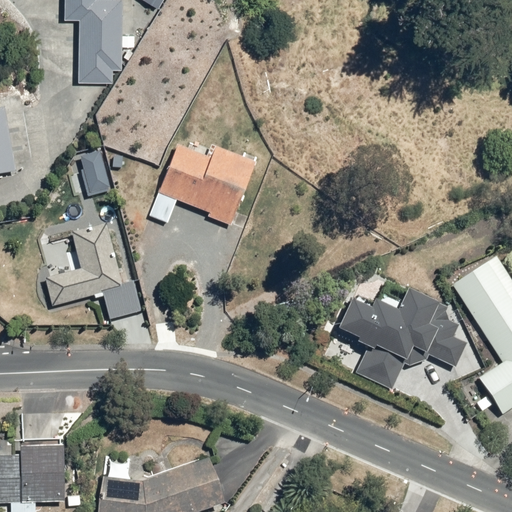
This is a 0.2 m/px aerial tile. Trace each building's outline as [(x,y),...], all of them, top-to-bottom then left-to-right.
[(65,0),(66,22),(117,21),(117,0),(65,0)] [(3,80),(0,80),(0,175),(17,172),(3,80)] [(261,161),(185,132),(153,216),(172,223),(180,203),(212,215),(210,219),(235,229),(261,161)] [(104,151),(80,154),(86,196),(110,193),(104,151)] [(83,269),(48,279),(56,306),(105,292),(113,320),(144,311),(136,280),(125,283),(106,218),(71,227),(83,269)] [(238,242),(231,262),(235,264),(229,280),(248,287),(276,297),(282,280),(273,277),(280,257),(238,242)] [(511,273),(501,256),(456,286),(504,361),(480,377),(506,417),(511,412),(511,273)] [(410,291),(405,300),(383,289),(376,301),(359,292),(339,330),(371,347),(357,374),(391,392),(406,365),(410,368),(419,351),(453,370),(468,342),(453,335),(458,325),(448,320),(452,313),(410,291)] [(23,457),(0,458),(0,506),(12,506),(12,511),(41,511),(41,504),(69,503),(67,449),(22,450),(23,457)] [(110,477),(105,478),(101,511),(204,511),(228,504),(212,461),(157,478),(135,480),(133,455),(106,456),(107,470),(110,469),(110,477)]
